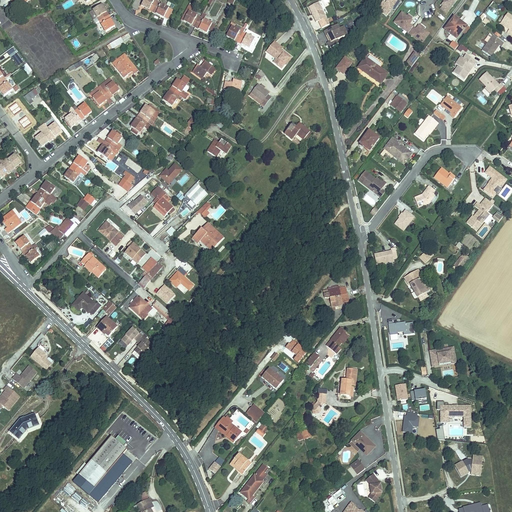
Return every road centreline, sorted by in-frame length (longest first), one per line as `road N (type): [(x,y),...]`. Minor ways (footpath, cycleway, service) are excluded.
road 1 (secondary): [(24,289),(172,434),(209,511)]
road 2 (residential): [(401,511),(358,233)]
road 3 (residential): [(113,0),(134,22),(187,48),(184,56),(40,167)]
road 4 (residential): [(358,233),(325,83),(291,0)]
road 5 (residential): [(358,233),(376,222),(426,154),(469,158)]
road 6 (unknown): [(215,128),(248,145),(262,140),(303,84),(321,74)]
